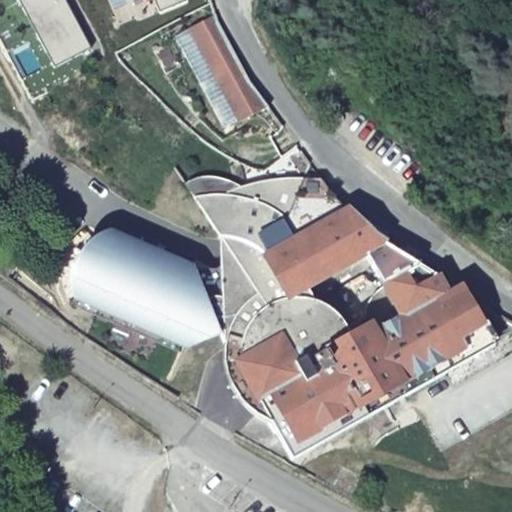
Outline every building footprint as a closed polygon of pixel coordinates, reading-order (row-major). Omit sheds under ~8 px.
[(69,0),(22,0),(56,63),(93,44),(69,0)] [(223,32),(214,11),(188,25),(238,119),(265,101),(254,84),(240,62),(223,32)] [(184,177),(192,190),(206,188),(220,188),(237,181),(230,175),(220,172),(208,170),(195,173),(184,177)] [(255,410),(267,417),(293,456),(511,325),(511,319),(460,286),(453,283),(442,286),(432,270),(431,269),(390,243),(374,231),(381,222),(371,216),(366,223),(345,206),(334,198),(323,177),(304,187),(297,183),(303,171),(290,171),(271,173),(252,176),(237,181),(220,188),(206,188),(192,190),(218,231),(229,231),(241,235),(247,238),(253,242),(260,249),(267,258),(270,265),(241,282),(233,273),(223,269),(219,269),(214,268),(203,269),(195,273),(191,262),(185,259),(174,264),(170,253),(164,250),(153,255),(149,243),(143,241),(132,245),(122,231),(111,236),(104,239),(100,232),(96,235),(90,240),(85,249),(83,254),(82,262),(82,269),(83,277),(86,284),(88,286),(76,290),(182,338),(218,326),(223,341),(223,360),(227,376),(234,390),(242,400),(255,410)] [(307,171),(303,171),(297,183),(304,187),(323,177),(320,173),(317,172),(312,172),(309,171),(307,171)] [(106,224),(100,232),(104,239),(111,236),(106,224)] [(233,273),(241,282),(270,265),(267,258),(260,249),(253,242),(247,238),(241,235),(229,231),(218,231),(219,269),(223,269),(233,273)]
